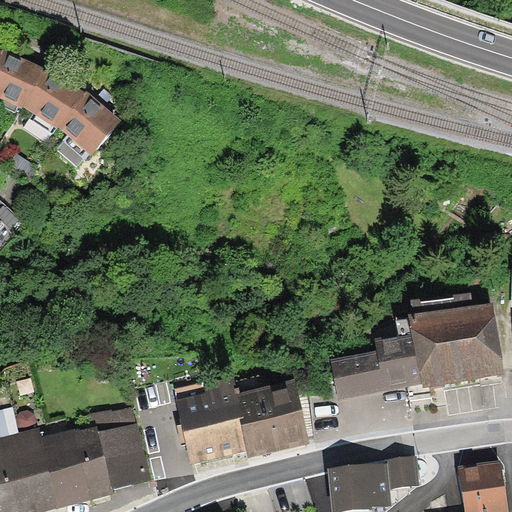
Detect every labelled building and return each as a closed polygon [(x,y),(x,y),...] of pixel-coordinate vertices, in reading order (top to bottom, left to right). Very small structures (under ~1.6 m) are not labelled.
[(93,157),(122,124),(87,93),(85,96),(47,70),(46,72),(4,51),(3,53),(0,52),(0,99),(23,111),(24,109),(57,131),(59,128),(93,157)] [(0,253),(26,225),(0,201),(0,253)] [(333,363),(339,400),(423,387),(424,390),(488,379),(505,376),(493,306),(410,319),(414,340),(378,345),(380,356),(333,363)] [(292,379),(232,394),(246,452),(248,460),(309,445),(292,379)] [(207,398),(179,405),(192,464),(246,452),(232,394),(229,380),(204,386),(207,398)] [(135,410),(95,415),(115,493),(153,483),(135,410)] [(95,415),(39,429),(60,508),(115,493),(95,415)] [(0,511),(45,511),(60,508),(39,429),(0,438),(0,511)] [(386,461),(386,466),(388,466),(390,491),(421,487),(418,458),(386,461)] [(510,511),(503,462),(459,469),(465,511),(510,511)] [(386,466),(328,472),(332,511),(361,511),(372,511),(392,509),(390,491),(388,466),(386,466)]
